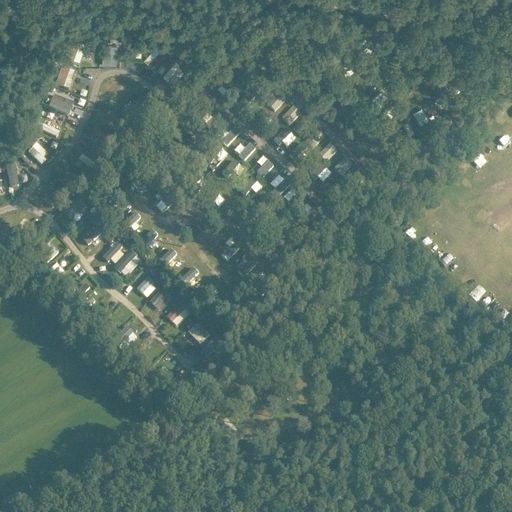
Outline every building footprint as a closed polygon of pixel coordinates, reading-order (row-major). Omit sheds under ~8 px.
[(102,64),(117,65),(118,44),(103,43),(102,64)] [(154,69),(168,52),(157,43),(143,59),(154,69)] [(173,85),(184,67),(174,60),(162,79),(173,85)] [(168,68),(162,63),(157,69),(163,74),(168,68)] [(63,68),(57,85),(70,89),(76,72),(63,68)] [(149,101),(152,97),(146,92),(143,97),(149,101)] [(250,94),(241,100),(246,108),(256,103),(250,94)] [(153,99),(149,103),(153,107),(158,103),(153,99)] [(136,121),(140,113),(125,105),(122,113),(136,121)] [(288,125),(300,114),(294,106),(281,118),(288,125)] [(59,129),(63,117),(48,111),(41,132),(49,135),(52,126),(59,129)] [(125,126),(120,123),(122,118),(111,113),(105,124),(122,132),(125,126)] [(95,127),(92,135),(113,144),(116,136),(95,127)] [(276,139),(285,149),(296,139),(287,128),(276,139)] [(225,146),(239,136),(235,129),(220,140),(225,146)] [(47,160),(44,158),(48,153),(36,143),(28,153),(42,165),(47,160)] [(301,143),(289,155),(296,163),(309,151),(301,143)] [(329,143),(318,155),(325,162),(337,150),(329,143)] [(250,144),(245,149),(240,144),(234,152),(244,162),(256,149),(250,144)] [(264,156),(253,166),(263,177),(274,167),(264,156)] [(334,169),(341,176),(352,165),(345,158),(334,169)] [(232,182),(243,169),(234,161),(222,173),(232,182)] [(312,175),(324,183),(332,171),(319,164),(312,175)] [(16,167),(7,170),(11,188),(20,186),(16,167)] [(356,170),(347,184),(355,190),(364,176),(356,170)] [(279,175),(269,186),(280,196),(290,185),(279,175)] [(246,196),(257,184),(251,178),(240,190),(246,196)] [(38,198),(53,211),(64,199),(49,186),(38,198)] [(291,191),(284,199),(289,203),(296,196),(291,191)] [(65,213),(75,222),(90,207),(80,197),(65,213)] [(153,230),(143,240),(148,246),(159,236),(153,230)] [(119,252),(123,246),(116,242),(104,259),(116,267),(124,255),(119,252)] [(222,255),(228,261),(240,250),(234,243),(222,255)] [(161,259),(169,267),(179,256),(172,249),(161,259)] [(131,250),(114,268),(125,279),(143,261),(131,250)] [(26,253),(20,259),(24,263),(30,258),(26,253)] [(238,272),(244,279),(257,266),(250,259),(238,272)] [(181,279),(187,286),(200,274),(194,267),(181,279)] [(143,295),(154,284),(148,277),(137,289),(143,295)] [(210,299),(216,290),(211,285),(204,294),(210,299)] [(163,289),(150,303),(161,313),(174,299),(163,289)] [(177,328),(191,312),(181,303),(167,318),(177,328)] [(114,332),(122,324),(113,316),(105,324),(114,332)] [(201,345),(211,334),(198,322),(188,333),(201,345)] [(125,350),(137,337),(127,327),(115,340),(125,350)] [(217,336),(200,353),(208,361),(225,343),(217,336)] [(164,367),(153,379),(162,387),(173,375),(164,367)] [(215,373),(209,378),(213,382),(218,377),(215,373)]
